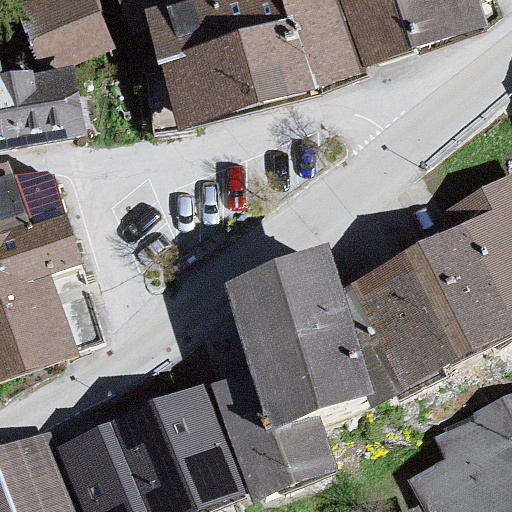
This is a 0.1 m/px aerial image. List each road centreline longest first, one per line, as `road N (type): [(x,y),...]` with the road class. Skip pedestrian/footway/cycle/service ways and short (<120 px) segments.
road 1 (unclassified): [(0,433),(367,181),(467,93)]
road 2 (residential): [(0,165),(29,154),(154,160),(421,94),(467,93)]
